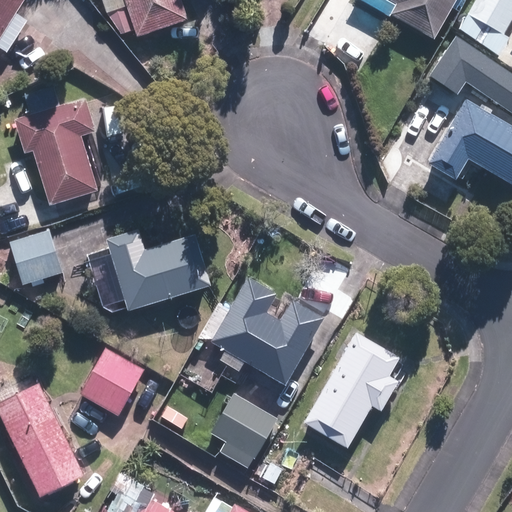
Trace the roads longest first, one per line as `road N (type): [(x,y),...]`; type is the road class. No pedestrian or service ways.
road 1 (residential): [(275,115),(313,180),(511,302)]
road 2 (residential): [(431,511),(511,371)]
